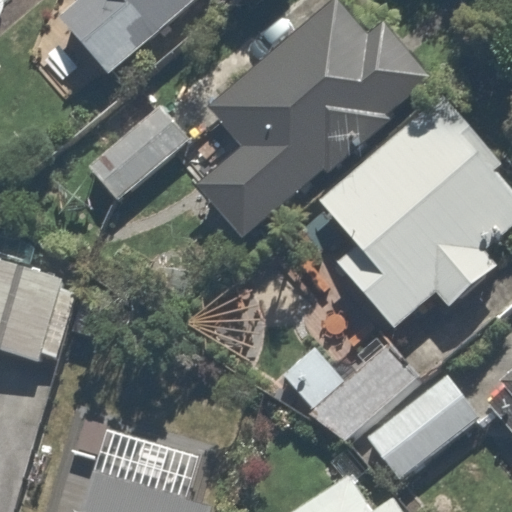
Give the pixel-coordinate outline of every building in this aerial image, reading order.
[(217,0),(97,0),(74,19),(123,78),(217,0)] [(452,104),(366,0),(358,0),(217,116),(248,153),(208,185),(262,251),(320,204),(324,209),(452,104)] [(203,135),(172,97),(86,168),(118,206),(203,135)] [(511,176),(452,104),(324,209),(356,248),(332,267),(411,364),(511,281),(511,262),(505,254),(511,247),(511,176)] [(0,263),(0,354),(24,362),(62,374),(90,281),(2,255),(0,263)] [(484,422),(456,381),(375,436),(403,477),(484,422)] [(0,442),(10,409),(0,406),(0,507),(7,483),(0,481),(0,442)] [(206,511),(97,484),(87,511),(206,511)] [(328,511),(416,511),(413,506),(403,511),(382,511),(367,488),(328,511)]
